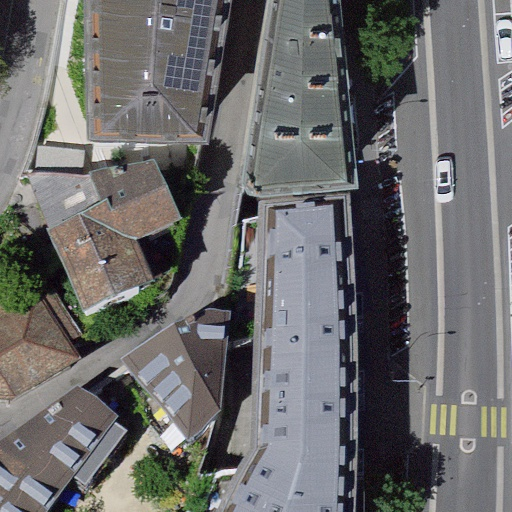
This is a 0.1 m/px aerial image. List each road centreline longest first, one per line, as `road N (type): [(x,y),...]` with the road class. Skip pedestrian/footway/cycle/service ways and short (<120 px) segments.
road 1 (tertiary): [(466,170),(474,320),(465,511)]
road 2 (residential): [(38,0),(0,174)]
road 3 (tertiary): [(457,0),(466,170)]
